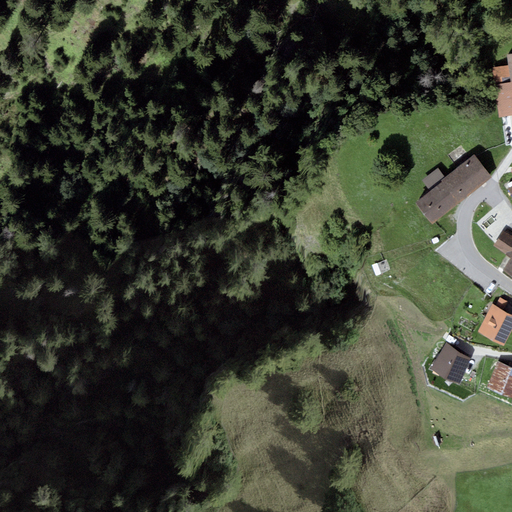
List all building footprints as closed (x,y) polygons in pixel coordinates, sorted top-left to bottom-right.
[(508,65),(492,68),(500,117),(511,115),(511,53),(507,55),(508,65)] [(445,178),(442,180),(443,182),(460,203),(493,177),(475,155),(445,178)] [(442,180),(445,178),(438,169),(423,180),(431,191),(443,182),(442,180)] [(460,203),(443,182),(431,191),(416,203),(432,224),(460,203)] [(511,236),(504,231),(493,246),(511,259),(503,271),(511,276),(511,236)] [(386,259),(372,265),(376,275),(391,269),(386,259)] [(496,306),(493,304),(478,332),(504,346),(511,330),(511,314),(504,310),(508,302),(500,298),(496,306)] [(471,359),(446,343),(430,370),(459,383),(471,359)] [(508,365),(498,361),(487,388),(511,398),(511,364),(509,363),(508,365)]
